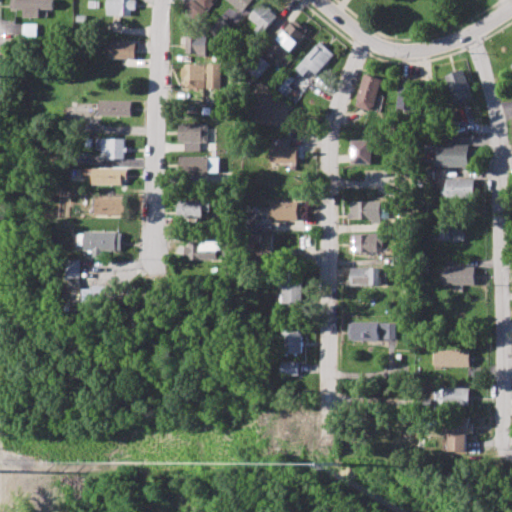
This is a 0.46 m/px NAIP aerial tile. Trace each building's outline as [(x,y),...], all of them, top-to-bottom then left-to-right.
[(40,9),(54,10),(53,0),(11,0),(11,9),(23,10),(23,17),(40,17),(40,9)] [(107,0),(107,15),(134,16),(133,0),(107,0)] [(192,0),(186,8),(200,20),(215,0),(192,0)] [(229,0),(244,12),(253,0),(229,0)] [(279,16),(263,2),(250,18),(266,31),(279,16)] [(211,30),(224,42),(236,29),(223,17),(211,30)] [(310,31),(296,20),(274,48),(287,59),(310,31)] [(37,24),(23,25),(24,36),(38,35),(37,24)] [(187,53),(207,53),(207,36),(187,36),(187,53)] [(136,59),(136,42),(107,41),(107,58),(136,59)] [(317,75),(336,55),(322,41),(297,68),(305,76),(311,70),(317,75)] [(222,64),(184,64),(184,77),(186,77),(187,89),(223,88),(222,64)] [(473,96),(465,69),(446,76),(455,103),(473,96)] [(382,78),(364,74),(356,106),(374,110),(382,78)] [(400,83),(398,110),(415,111),(418,84),(400,83)] [(133,116),(133,101),(102,101),(102,116),(133,116)] [(188,151),(203,151),(203,142),(210,142),(211,124),(182,123),(181,143),(189,143),(188,151)] [(127,159),(128,139),(106,138),(105,152),(111,152),(111,158),(127,159)] [(299,163),(299,146),(292,146),(292,138),(279,138),(279,146),(274,146),(273,162),(299,163)] [(371,140),(352,140),(352,164),(371,163),(371,140)] [(475,167),(475,145),(440,144),(440,167),(475,167)] [(222,157),(184,156),(183,176),(212,176),(212,171),(222,172),(222,157)] [(131,168),(96,168),(96,184),(131,185),(131,168)] [(477,179),(448,178),(448,187),(443,187),(443,197),(477,198),(477,179)] [(130,198),(97,198),(97,214),(130,215),(130,198)] [(183,217),(215,217),(215,200),(182,200),(183,217)] [(273,220),(300,219),(299,201),(272,202),(273,220)] [(389,219),(389,201),(350,202),(350,220),(389,219)] [(465,241),(466,224),(440,224),(440,241),(465,241)] [(127,251),(127,232),(87,231),(86,248),(99,248),(99,256),(108,257),(108,251),(127,251)] [(383,251),(383,233),(351,235),(352,253),(383,251)] [(275,235),(258,235),(258,253),(274,253),(275,235)] [(192,260),(227,259),(226,241),(191,242),(192,260)] [(403,265),(403,249),(396,248),(395,265),(403,265)] [(86,259),(72,260),(72,278),(87,278),(86,259)] [(476,267),(443,266),(443,284),(476,285),(476,267)] [(353,285),(383,284),(382,267),(353,268),(353,285)] [(304,303),(304,271),(284,271),(284,303),(304,303)] [(88,303),(110,303),(110,288),(89,288),(88,303)] [(351,340),(380,341),(380,332),(386,332),(385,339),(396,339),(397,322),(351,321),(351,340)] [(303,332),(285,333),(286,354),(304,353),(303,332)] [(470,367),(471,350),(436,350),(436,366),(470,367)] [(301,362),(284,362),(285,376),(302,376),(301,362)] [(470,389),(435,387),(435,405),(470,406),(470,389)] [(468,451),(468,432),(473,432),(472,418),(445,418),(445,435),(449,435),(450,451),(468,451)]
